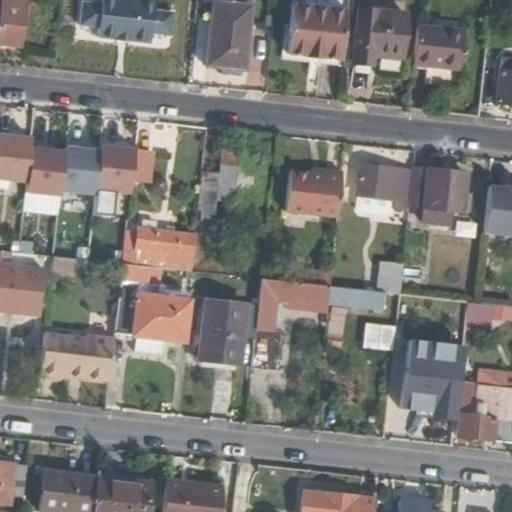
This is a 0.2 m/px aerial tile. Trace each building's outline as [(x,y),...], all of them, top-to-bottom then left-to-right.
[(0,0),(0,45),(16,47),(22,0),(0,0)] [(211,2),(204,67),(243,71),(250,6),(211,2)] [(159,16),(79,7),(76,32),(91,33),(90,46),(140,51),(141,39),(156,40),(159,16)] [(293,7),(288,56),(308,58),(308,55),(322,56),(322,60),(342,62),(347,13),(293,7)] [(361,11),(354,64),(371,66),(372,55),(399,59),(404,17),(361,11)] [(416,28),(411,67),(458,73),(463,34),(416,28)] [(372,55),(371,66),(354,64),(353,70),(377,73),(378,64),(398,67),(399,59),(372,55)] [(511,73),(501,72),(497,104),(511,106),(511,73)] [(29,139),(0,136),(0,179),(25,182),(28,149),(29,139)] [(206,150),(203,176),(218,179),(221,151),(217,151),(219,137),(205,136),(203,150),(206,150)] [(251,155),(248,189),(262,191),(267,143),(253,142),(251,155)] [(132,150),(98,147),(97,152),(93,190),(128,194),(129,179),(132,151),(132,150)] [(62,153),(28,149),(25,182),(24,193),(58,196),(58,192),(62,153)] [(97,152),(63,149),(62,153),(58,192),(93,196),(93,190),(97,152)] [(148,153),(132,151),(129,179),(145,181),(148,153)] [(221,151),(218,179),(217,186),(248,189),(251,155),(221,151)] [(359,164),(356,196),(403,202),(407,170),(359,164)] [(411,167),(406,206),(468,213),(470,195),(461,195),(464,174),(411,167)] [(309,175),(288,172),(284,208),(336,213),(340,174),(322,171),(321,176),(309,175)] [(200,176),(193,236),(211,238),(217,186),(218,179),(203,176),(200,176)] [(503,189),(486,187),(481,235),(511,238),(511,186),(503,185),(503,189)] [(165,232),(136,229),(135,233),(124,232),(120,264),(150,267),(189,272),(191,256),(193,236),(173,233),(165,232)] [(0,311),(25,315),(26,306),(36,307),(40,271),(2,266),(3,251),(0,250),(0,311)] [(398,293),(402,263),(379,261),(375,291),(398,293)] [(118,287),(112,337),(134,339),(161,341),(173,342),(178,296),(143,291),(142,297),(135,296),(136,285),(118,283),(118,287)] [(260,284),(251,370),(275,372),(279,334),(273,333),(276,301),(303,304),(303,311),(314,312),(315,305),(326,307),(327,302),(327,292),(260,284)] [(327,292),(327,302),(378,308),(376,323),(394,325),(397,295),(328,287),(327,292)] [(205,300),(199,360),(238,364),(244,304),(205,300)] [(511,324),(511,303),(468,302),(467,324),(511,324)] [(372,322),(369,350),(391,352),(393,336),(394,325),(376,323),(372,322)] [(42,334),(38,377),(59,379),(60,376),(108,382),(112,338),(84,335),(84,338),(42,334)] [(134,339),(132,354),(160,357),(161,341),(134,339)] [(409,339),(402,406),(456,412),(463,345),(409,339)] [(511,374),(499,373),(497,389),(511,390),(511,374)] [(456,412),(455,417),(461,418),(459,438),(511,444),(511,390),(497,389),(458,385),(456,412)] [(0,466),(0,505),(9,507),(10,500),(22,501),(26,470),(0,466)] [(44,474),(40,511),(90,511),(95,479),(44,474)] [(95,479),(90,511),(145,511),(149,486),(95,479)] [(166,481),(161,511),(219,511),(223,487),(166,481)] [(304,494),(301,511),(373,511),(376,496),(361,494),(360,501),(304,494)] [(435,511),(429,511),(431,502),(401,498),(398,511),(435,511)]
